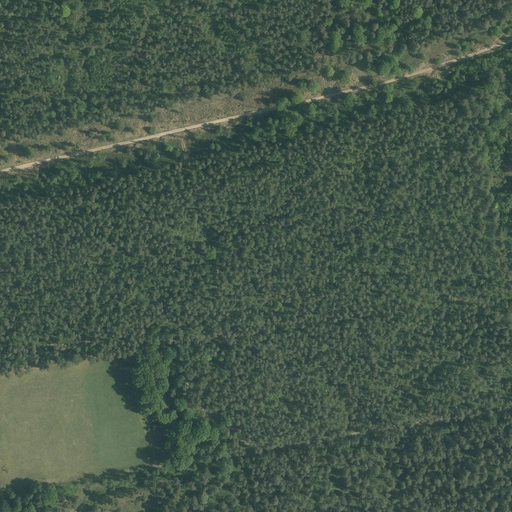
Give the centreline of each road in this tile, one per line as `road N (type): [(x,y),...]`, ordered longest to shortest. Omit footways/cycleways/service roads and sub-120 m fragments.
road 1 (track): [(511,409),(253,449),(189,398),(176,342),(148,332),(0,353)]
road 2 (track): [(511,40),(392,82),(0,172)]
